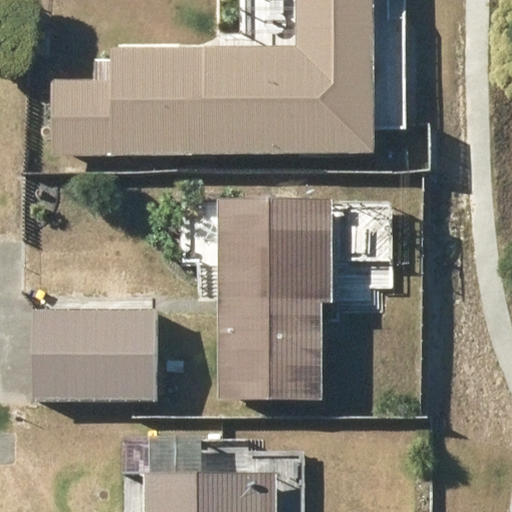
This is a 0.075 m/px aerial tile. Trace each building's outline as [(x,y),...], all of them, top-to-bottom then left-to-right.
[(296,0),(298,38),(112,42),(113,72),(50,73),(51,149),(374,143),(371,0),(296,0)] [(320,389),(319,289),(330,289),(329,188),(217,189),(218,390),(320,389)] [(32,392),(153,392),(153,302),(33,301),(32,392)] [(174,348),(172,368),(183,369),(185,349),(174,348)] [(201,465),(201,428),(148,428),(147,511),(268,511),(269,465),(201,465)]
